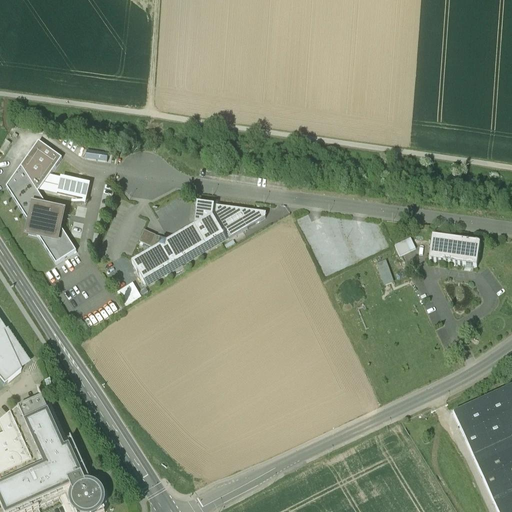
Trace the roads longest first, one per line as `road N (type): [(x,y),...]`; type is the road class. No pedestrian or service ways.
road 1 (track): [(0,94),(511,168)]
road 2 (unclassified): [(511,229),(145,176)]
road 3 (unclassified): [(511,346),(202,511)]
road 4 (tertiary): [(0,249),(166,511)]
